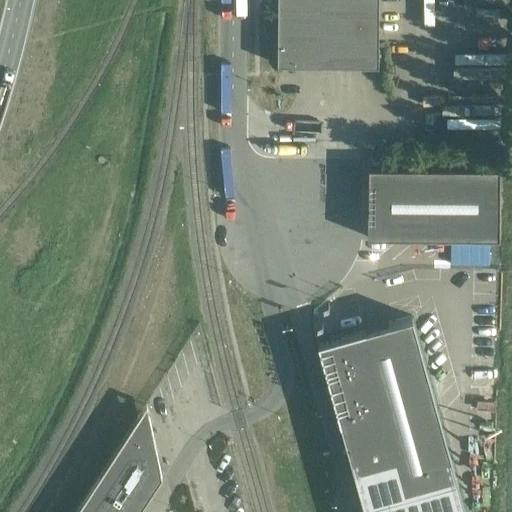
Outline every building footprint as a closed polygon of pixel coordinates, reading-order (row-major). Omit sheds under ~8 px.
[(378,65),(378,0),(277,0),(277,64),(293,64),(378,65)] [(498,167),(391,166),(368,166),(368,190),(368,213),(367,237),(399,237),(499,237),(498,167)] [(457,479),(412,315),(388,322),(389,324),(377,327),(366,330),(365,328),(321,340),(318,341),(317,341),(340,421),(363,505),(457,479)] [(137,511),(162,475),(149,413),(133,438),(126,434),(74,511),(137,511)] [(466,511),(457,479),(363,505),(365,511),(466,511)]
